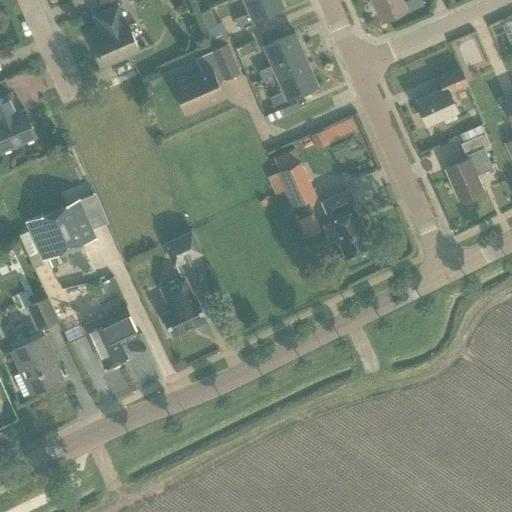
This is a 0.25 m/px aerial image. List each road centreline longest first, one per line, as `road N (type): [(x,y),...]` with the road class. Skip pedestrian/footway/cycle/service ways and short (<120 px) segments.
road 1 (tertiary): [(0,482),(447,273)]
road 2 (residential): [(447,273),(358,68)]
road 3 (residential): [(358,68),(511,0)]
